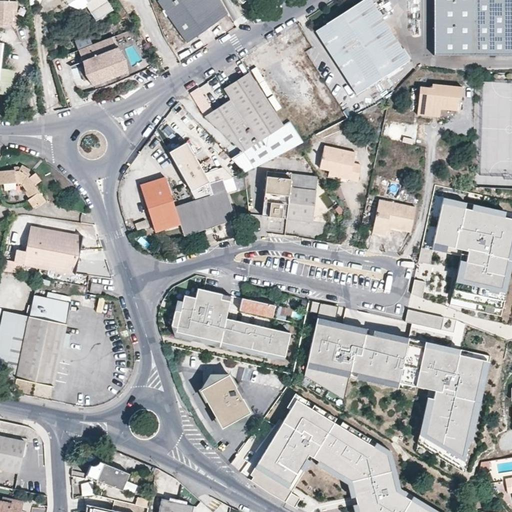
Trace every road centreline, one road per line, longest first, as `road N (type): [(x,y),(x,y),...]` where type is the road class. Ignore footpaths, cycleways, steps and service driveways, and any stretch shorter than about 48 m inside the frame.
road 1 (residential): [(132,282),(266,245),(370,264),(380,285)]
road 2 (residential): [(308,0),(156,97)]
road 3 (residential): [(278,511),(157,441)]
road 4 (residential): [(150,401),(153,350),(132,282)]
